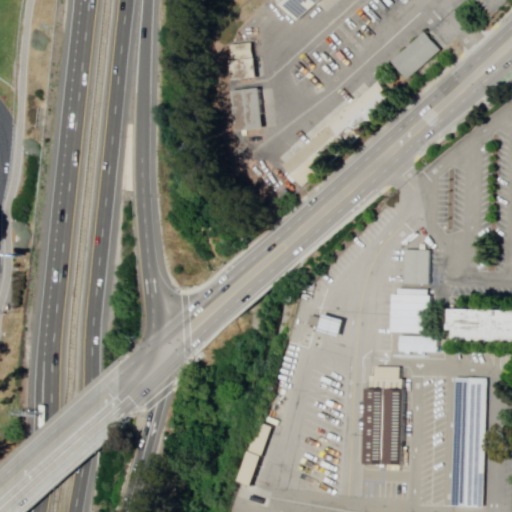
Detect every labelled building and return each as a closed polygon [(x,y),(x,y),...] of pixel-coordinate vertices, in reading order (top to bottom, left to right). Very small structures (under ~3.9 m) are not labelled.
[(328,0),(303,23),(282,0),(328,0)] [(429,33),(446,52),(414,82),(397,63),(429,33)] [(233,62),(259,59),(261,79),(235,81),(233,62)] [(385,82),(404,105),(307,190),(288,167),(385,82)] [(234,91),(264,89),(268,130),(238,133),(234,91)] [(409,251),(435,251),(435,281),(435,285),(409,285),(409,251)] [(399,313),(399,306),(430,305),(430,313),(399,313)] [(395,336),(394,313),(436,312),(437,335),(395,336)] [(457,312),(511,312),(511,347),(457,347),(457,312)] [(311,326),(313,318),(322,321),(320,328),(311,326)] [(403,355),(403,340),(441,339),(442,354),(403,355)] [(377,380),(376,369),(402,368),(402,379),(377,380)] [(491,381),(489,511),(457,511),(460,380),(491,381)] [(403,392),(402,470),(369,469),(370,391),(403,392)] [(278,426),(262,421),(242,483),(258,488),(278,426)]
